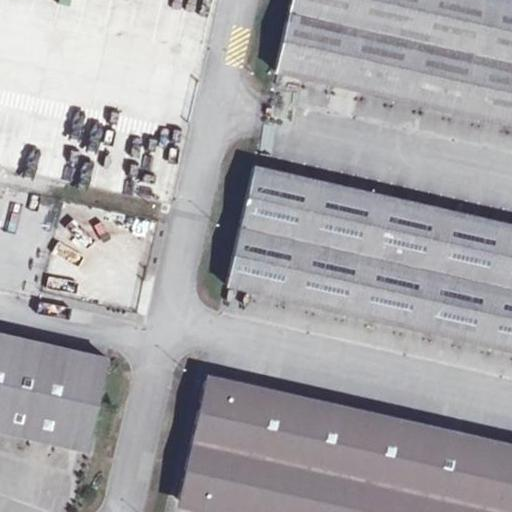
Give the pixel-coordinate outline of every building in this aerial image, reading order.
[(0,167),(163,200),(169,199),(177,156),(153,111),(143,109),(138,88),(115,83),(120,60),(119,58),(127,54),(113,51),(111,41),(114,24),(133,14),(141,12),(138,0),(59,0),(76,74),(52,30),(38,27),(35,20),(0,27),(0,167)] [(511,0),(291,0),(276,69),(511,121),(511,0)] [(226,282),(511,345),(511,218),(253,161),(226,282)] [(0,427),(87,447),(107,355),(0,331),(0,427)] [(179,498),(241,511),(511,511),(511,446),(205,378),(179,498)]
